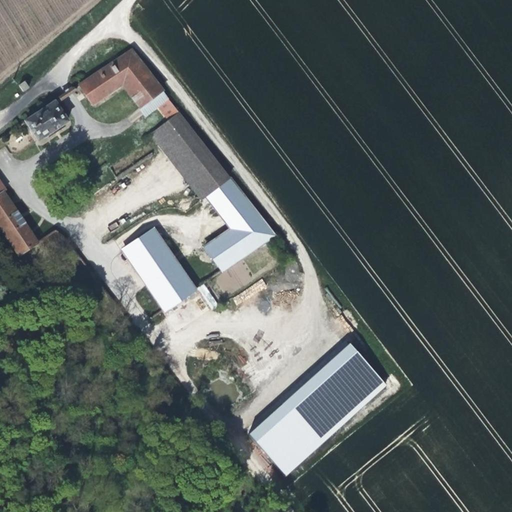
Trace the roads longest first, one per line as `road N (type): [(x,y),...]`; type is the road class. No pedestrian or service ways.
road 1 (track): [(287,511),(227,429),(319,338),(321,310),(296,249),(114,13)]
road 2 (track): [(0,118),(114,13)]
